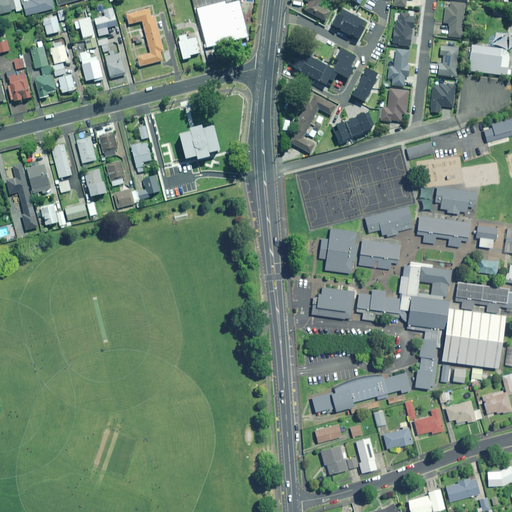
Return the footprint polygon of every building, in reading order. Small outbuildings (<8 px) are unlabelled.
[(22,11),(18,0),(4,0),(1,1),(0,0),(0,14),(15,10),(16,12),(22,11)] [(30,0),(30,1),(22,3),(26,16),(53,9),(50,0),(30,0)] [(236,0),(199,9),(208,46),(247,37),(237,0),(236,0)] [(304,0),(304,2),(307,4),(303,12),(325,22),(329,13),(318,7),(321,0),(304,0)] [(464,4),(450,3),(450,8),(445,8),(443,24),(449,24),(448,37),(461,39),(464,4)] [(151,17),(149,8),(125,15),(128,25),(141,22),(149,54),(136,57),(139,67),(162,61),(160,54),(164,53),(154,16),(151,17)] [(106,29),(117,26),(114,14),(112,9),(105,11),(106,16),(94,19),(98,37),(108,34),(106,29)] [(62,10),(57,11),(59,22),(65,20),(62,10)] [(410,17),(410,14),(400,13),(399,24),(394,24),(392,44),(397,44),(397,46),(411,47),(412,35),(410,34),(410,28),(413,28),(414,17),(410,17)] [(47,18),(47,19),(43,20),(47,35),(59,32),(55,17),(53,18),(53,16),(47,18)] [(89,18),(78,21),(83,37),(93,34),(89,18)] [(194,33),(186,35),(178,37),(179,42),(178,42),(182,60),(190,58),(189,56),(199,53),(194,33)] [(132,37),(133,42),(135,42),(136,45),(143,44),(141,35),(132,37)] [(96,48),(95,38),(85,40),(87,50),(96,48)] [(109,51),(106,39),(97,41),(98,47),(101,46),(103,53),(109,51)] [(0,53),(9,51),(7,42),(0,43),(0,53)] [(52,77),(53,77),(50,65),(48,66),(41,42),(36,43),(38,48),(30,50),(35,69),(40,68),(42,77),(34,79),(39,99),(48,97),(47,94),(56,92),(52,77)] [(506,47),(467,42),(464,67),(504,72),(506,47)] [(64,46),(50,49),(54,65),(52,65),(54,77),(65,74),(62,63),(67,61),(64,46)] [(460,48),(440,46),(440,56),(443,56),(442,65),(439,64),(438,76),(457,78),(460,48)] [(409,51),(396,50),(394,68),(389,68),(387,79),(392,80),(391,86),(403,87),(405,77),(408,77),(410,66),(408,65),(409,51)] [(86,55),(85,53),(78,54),(80,62),(81,62),(85,81),(102,78),(97,57),(90,59),(89,54),(86,55)] [(26,68),(22,54),(19,55),(20,59),(12,61),(14,70),(6,72),(9,86),(7,87),(11,103),(31,98),(24,68),(26,68)] [(119,54),(104,58),(109,78),(124,74),(119,54)] [(74,90),(71,76),(58,78),(61,93),(74,90)] [(455,86),(439,84),(439,87),(433,86),(430,113),(440,113),(440,107),(453,108),(455,86)] [(409,92),(390,89),(388,108),(382,108),(381,121),(401,123),(402,115),(406,115),(409,92)] [(310,103),(308,101),(290,133),(293,135),(288,142),(310,154),(315,145),(303,139),(319,110),(330,116),(335,108),(314,96),(310,103)] [(511,120),(485,127),(490,147),(511,141),(511,120)] [(322,126),(315,123),(312,130),(318,133),(322,126)] [(203,129),(202,126),(188,129),(189,132),(179,135),(185,159),(196,157),(197,160),(209,157),(208,154),(220,151),(214,126),(203,129)] [(148,138),(145,127),(138,128),(141,140),(148,138)] [(116,155),(115,151),(117,150),(113,132),(98,136),(103,154),(104,154),(105,158),(116,155)] [(95,161),(90,138),(76,142),(82,164),(95,161)] [(435,140),(410,146),(413,159),(438,152),(435,140)] [(152,161),(147,144),(141,145),(140,144),(130,146),(137,173),(144,171),(142,163),(152,161)] [(71,176),(63,145),(51,148),(59,179),(71,176)] [(226,155),(220,156),(224,167),(229,165),(226,155)] [(124,176),(121,163),(106,167),(112,187),(123,184),(121,177),(124,176)] [(18,193),(23,215),(21,215),(25,231),(37,228),(21,164),(11,166),(14,178),(5,180),(9,195),(18,193)] [(41,192),(42,194),(46,193),(45,191),(50,190),(44,165),(26,169),(33,194),(41,192)] [(102,183),(99,170),(84,173),(90,197),(105,194),(103,183),(102,183)] [(138,192),(140,201),(148,198),(147,195),(159,192),(155,176),(142,180),(145,190),(138,192)] [(70,191),(68,181),(58,184),(61,194),(70,191)] [(476,192),(438,187),(435,206),(473,211),(476,192)] [(134,205),(141,203),(140,201),(138,192),(138,190),(131,192),(130,190),(113,194),(117,209),(134,205)] [(15,199),(10,200),(14,218),(19,217),(15,199)] [(87,217),(83,203),(64,207),(67,221),(87,217)] [(97,216),(93,203),(87,205),(90,218),(97,216)] [(56,214),(54,205),(40,208),(44,226),(59,222),(60,227),(65,225),(62,212),(56,214)] [(414,230),(407,206),(364,218),(368,234),(382,230),(384,238),(414,230)] [(470,223),(420,216),(417,236),(468,242),(470,223)] [(497,227),(477,224),(475,239),(496,241),(497,227)] [(15,233),(13,227),(4,230),(6,236),(15,233)] [(352,275),(358,232),(331,229),(325,271),(352,275)] [(398,246),(362,241),(359,265),(395,269),(398,246)] [(499,262),(478,260),(477,273),(498,275),(499,262)] [(398,321),(445,327),(452,270),(405,264),(398,321)] [(511,289),(457,283),(454,303),(511,310),(511,289)] [(354,291),(317,286),(314,316),(350,321),(354,291)] [(400,299),(358,293),(355,313),(398,318),(400,299)] [(505,316),(448,308),(441,362),(498,369),(505,316)] [(437,331),(423,329),(415,388),(429,390),(437,331)] [(450,365),(442,364),(440,382),(448,383),(450,365)] [(466,370),(454,369),(453,382),(465,383),(466,370)] [(482,372),(472,371),(471,379),(481,380),(482,372)] [(411,391),(406,373),(382,379),(382,378),(366,379),(357,381),(349,383),(334,390),(334,392),(311,398),(316,417),(353,407),(352,403),(400,390),(401,393),(411,391)] [(482,397),(483,399),(477,400),(479,406),(484,404),(487,415),(496,412),(497,415),(503,413),(503,415),(511,412),(507,396),(511,394),(511,374),(502,378),(506,393),(499,394),(499,392),(482,397)] [(451,403),(449,393),(439,395),(441,405),(451,403)] [(408,422),(410,422),(417,420),(412,401),(405,403),(408,417),(407,418),(408,422)] [(473,412),(470,402),(445,409),(449,422),(455,420),(456,424),(467,421),(467,424),(482,420),(479,410),(473,412)] [(444,432),(438,409),(431,411),(432,417),(414,421),(418,436),(431,432),(432,435),(444,432)] [(386,425),(383,412),(374,414),(377,427),(386,425)] [(342,437),(338,424),(314,431),(318,444),(342,437)] [(362,436),(360,426),(350,428),(352,438),(362,436)] [(413,444),(409,429),(383,436),(387,450),(398,447),(398,448),(413,444)] [(376,470),(369,439),(356,442),(361,463),(359,464),(362,474),(376,470)] [(347,461),(343,446),(320,452),(324,466),(326,466),(329,476),(358,468),(356,458),(347,461)] [(500,472),(488,473),(488,487),(503,487),(510,483),(511,485),(511,484),(511,467),(511,466),(500,472)] [(476,479),(445,486),(449,502),(479,495),(476,479)] [(436,511),(445,510),(440,490),(427,493),(428,496),(407,501),(410,511),(436,511)] [(486,510),(490,510),(487,499),(480,501),(482,508),(478,509),(478,511),(479,511),(482,511),(486,510)]
